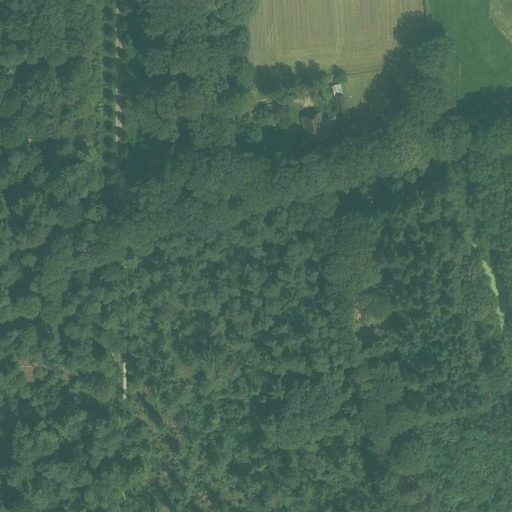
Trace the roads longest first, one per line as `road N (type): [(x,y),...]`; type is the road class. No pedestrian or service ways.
road 1 (track): [(117,205),(406,134),(511,127)]
road 2 (track): [(402,511),(325,153)]
road 3 (track): [(115,511),(117,205)]
road 4 (unclassified): [(117,205),(119,0)]
